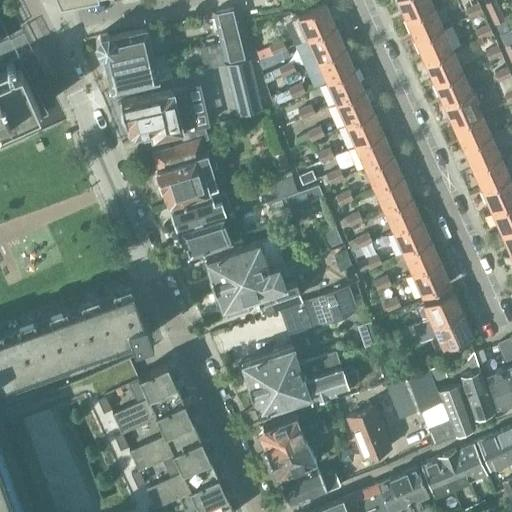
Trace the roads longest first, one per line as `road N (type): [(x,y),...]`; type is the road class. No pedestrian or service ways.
road 1 (residential): [(262,511),(42,32)]
road 2 (residential): [(506,331),(358,0)]
road 3 (residential): [(286,511),(421,454)]
road 4 (residential): [(181,0),(42,32)]
